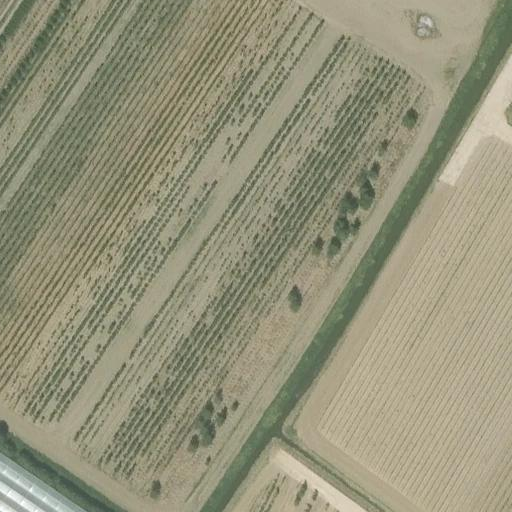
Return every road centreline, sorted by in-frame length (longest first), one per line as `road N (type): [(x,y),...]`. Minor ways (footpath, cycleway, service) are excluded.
road 1 (track): [(511,76),(296,419),(296,435),(400,511)]
road 2 (track): [(237,511),(273,473),(298,477),(346,511)]
